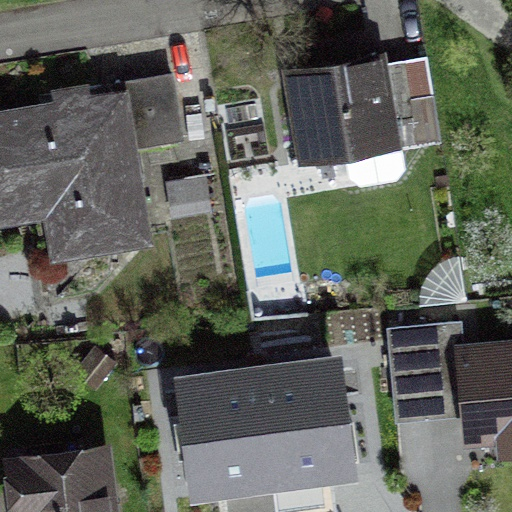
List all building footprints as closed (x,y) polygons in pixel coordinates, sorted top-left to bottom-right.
[(400,62),(297,78),(312,173),(415,157),(400,62)] [(183,85),(139,92),(150,158),(193,151),(183,85)] [(138,98),(0,119),(0,236),(58,227),(65,276),(163,261),(138,98)] [(511,349),(470,353),(477,444),(511,441),(511,349)] [(226,374),(181,379),(194,488),(348,470),(335,361),(300,365),(226,374)] [(112,511),(103,444),(12,455),(19,511),(112,511)]
